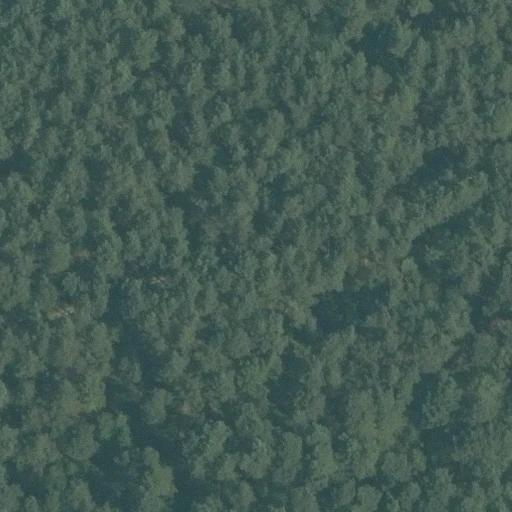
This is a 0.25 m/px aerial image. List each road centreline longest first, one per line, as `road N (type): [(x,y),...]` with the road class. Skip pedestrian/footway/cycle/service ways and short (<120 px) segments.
road 1 (track): [(0,320),(511,153)]
road 2 (track): [(0,428),(84,428),(334,391),(391,390),(511,323)]
